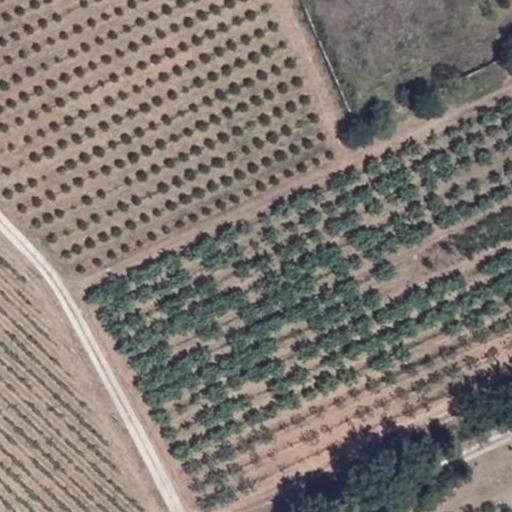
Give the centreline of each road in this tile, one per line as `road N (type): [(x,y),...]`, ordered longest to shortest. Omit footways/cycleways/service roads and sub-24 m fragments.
road 1 (track): [(125,417),(511,233)]
road 2 (track): [(0,213),(72,304),(171,511)]
road 3 (track): [(373,511),(511,437)]
